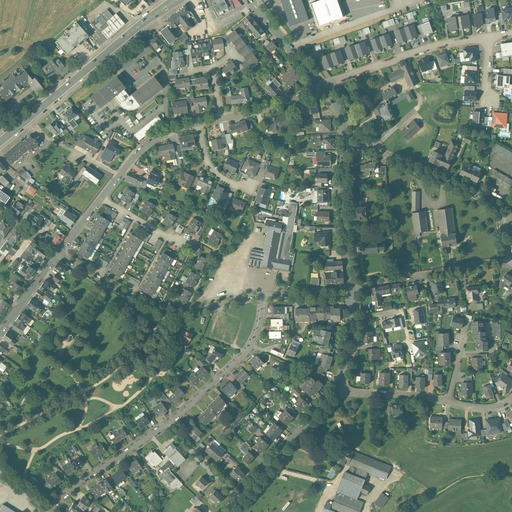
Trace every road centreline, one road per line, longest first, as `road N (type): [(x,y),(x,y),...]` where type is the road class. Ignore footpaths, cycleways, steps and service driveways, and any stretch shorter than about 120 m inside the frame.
road 1 (residential): [(510,261),(490,202),(375,150),(340,149)]
road 2 (primary): [(0,141),(173,0)]
road 3 (residential): [(57,251),(169,314),(260,296)]
road 4 (residential): [(320,85),(427,48),(487,37)]
road 5 (residential): [(166,423),(249,345),(260,296)]
road 6 (residential): [(352,287),(510,261)]
road 7 (tertiary): [(337,384),(241,496)]
road 8 (residential): [(46,508),(166,423)]
road 9 (tertiary): [(340,149),(352,287)]
